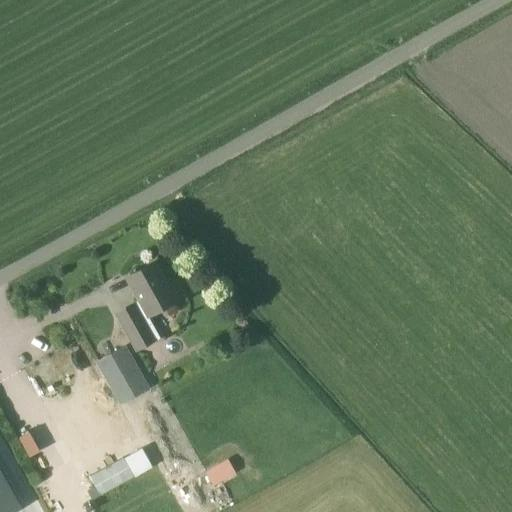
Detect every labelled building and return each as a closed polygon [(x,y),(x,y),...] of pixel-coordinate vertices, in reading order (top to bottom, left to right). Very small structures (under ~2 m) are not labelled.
[(154,262),(126,278),(138,300),(114,314),(135,352),(159,338),(147,316),(178,299),(167,280),(165,281),(154,262)] [(58,342),(19,364),(61,437),(98,416),(58,342)] [(116,404),(146,388),(121,345),(92,361),(116,404)] [(123,459),(134,478),(152,467),(141,448),(123,459)] [(228,478),(219,463),(207,471),(205,472),(213,486),(221,481),(228,478)] [(0,472),(0,511),(12,511),(20,508),(0,472)]
